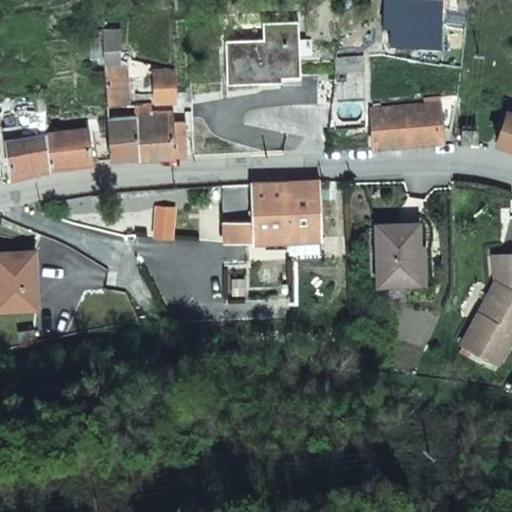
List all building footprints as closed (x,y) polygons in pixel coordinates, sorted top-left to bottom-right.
[(378,45),(433,46),(433,0),(428,0),(379,1),(378,45)] [(282,77),(299,77),(297,24),(262,25),(262,41),(224,41),(226,85),(282,83),(282,77)] [(121,63),(120,32),(102,33),(106,104),(129,104),(128,62),(121,63)] [(334,72),(362,72),(362,55),(335,56),(334,72)] [(179,100),(179,93),(178,74),(156,75),(157,100),(179,100)] [(489,80),(479,78),(477,87),(487,89),(489,80)] [(49,138),(48,134),(46,92),(37,93),(40,139),(49,138)] [(454,102),(371,110),(374,148),(397,146),(441,143),(440,130),(451,130),(454,102)] [(136,106),(136,117),(107,118),(111,161),(186,158),(185,123),(174,123),(174,112),(154,113),(153,106),(136,106)] [(511,114),(509,113),(498,144),(511,148),(511,114)] [(91,128),(48,134),(49,138),(50,169),(80,162),(94,162),(91,128)] [(342,137),(343,143),(343,150),(368,148),(367,131),(342,137)] [(476,132),(463,131),(463,143),(476,143),(476,132)] [(12,177),(50,169),(49,138),(40,139),(11,141),(12,177)] [(226,243),(321,239),(320,187),(319,182),(264,184),(224,186),(226,243)] [(419,283),(417,246),(418,246),(417,223),(375,226),(378,286),(419,283)] [(425,283),(423,245),(418,246),(417,246),(419,283),(425,283)] [(72,254),(78,257),(81,250),(75,247),(72,254)] [(0,310),(39,310),(37,252),(0,254),(0,310)] [(463,345),(499,365),(511,341),(511,254),(504,255),(507,288),(501,286),(485,315),(480,313),(463,345)] [(501,286),(507,288),(504,255),(493,256),(495,283),(501,286)] [(501,286),(495,283),(480,313),(485,315),(501,286)]
